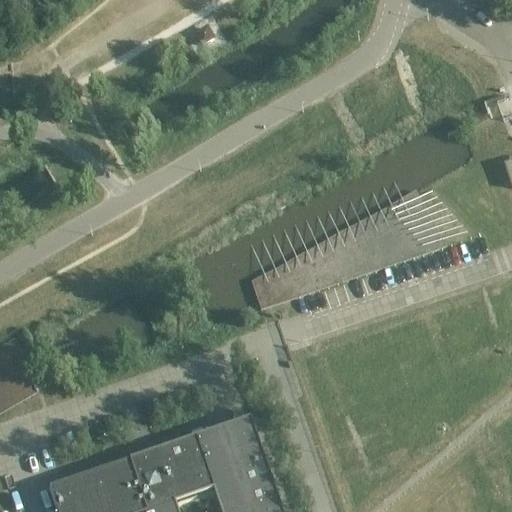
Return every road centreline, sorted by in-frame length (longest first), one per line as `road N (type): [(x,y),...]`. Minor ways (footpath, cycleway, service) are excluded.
road 1 (unclassified): [(0,274),(367,58),(385,36),(396,0)]
road 2 (unknown): [(77,86),(138,193),(141,224),(0,308)]
